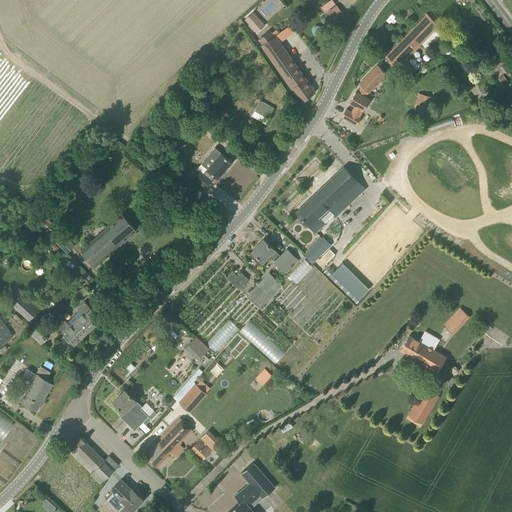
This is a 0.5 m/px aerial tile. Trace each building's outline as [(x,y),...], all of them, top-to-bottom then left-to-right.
[(336,5),(328,12),(333,19),(342,12),(336,5)] [(252,20),(257,16),(253,12),(245,20),(253,28),(257,32),(260,29),(252,20)] [(391,13),(387,21),(394,24),(398,17),(391,13)] [(396,69),(432,33),(439,25),(428,14),(385,58),(396,69)] [(257,38),(301,102),(315,92),(270,28),(257,38)] [(359,84),(362,86),(368,92),(369,93),(387,74),(378,65),(359,84)] [(508,92),(511,88),(511,85),(503,75),(498,79),(502,83),(501,83),(508,92)] [(368,92),(362,86),(358,92),(356,91),(350,103),(356,106),(352,112),(346,109),(342,116),(355,124),(370,99),(366,97),(368,92)] [(418,93),(415,105),(432,110),(435,98),(418,93)] [(260,101),(255,110),(269,117),(274,108),(260,101)] [(233,109),(222,103),(217,111),(228,117),(233,109)] [(203,174),(200,171),(195,178),(206,187),(216,176),(218,177),(232,161),(221,152),(215,147),(201,164),(208,169),(203,174)] [(296,212),(315,232),(329,218),(331,220),(365,188),(344,167),(296,212)] [(123,214),(82,250),(94,265),(136,229),(123,214)] [(38,223),(67,252),(75,245),(46,216),(38,223)] [(323,237),(306,253),(313,261),(330,245),(323,237)] [(281,256),(275,250),(264,239),(252,251),(263,262),(269,256),(275,262),(286,272),(298,259),(288,249),(281,256)] [(330,249),(322,256),(327,261),(335,254),(330,249)] [(304,258),(290,276),(298,283),(313,266),(304,258)] [(329,267),(325,271),(356,302),(360,298),(329,267)] [(261,308),(283,286),(269,273),(247,295),(261,308)] [(238,276),(233,282),(238,288),(244,282),(238,276)] [(17,311),(19,310),(30,320),(39,310),(22,295),(21,297),(15,292),(4,304),(8,307),(7,309),(11,313),(15,309),(17,311)] [(67,323),(60,331),(74,345),(101,318),(87,304),(81,310),(83,313),(70,326),(67,323)] [(460,307),(443,324),(453,334),(469,316),(460,307)] [(0,343),(5,340),(12,335),(0,316),(0,343)] [(207,343),(216,351),(239,326),(229,318),(207,343)] [(239,331),(276,364),(287,351),(250,319),(239,331)] [(42,343),(46,338),(36,329),(32,334),(42,343)] [(438,371),(446,357),(409,335),(401,350),(438,371)] [(185,347),(198,360),(209,348),(196,336),(185,347)] [(34,382),(22,401),(36,410),(53,384),(28,368),(23,375),(34,382)] [(264,368),(255,378),(262,385),(272,375),(264,368)] [(197,384),(180,403),(179,402),(190,412),(206,393),(197,384)] [(424,386),(408,414),(423,423),(439,395),(424,386)] [(113,402),(124,412),(120,416),(135,430),(139,426),(143,422),(149,416),(141,408),(142,406),(125,390),(113,402)] [(165,397),(162,399),(163,404),(167,405),(170,403),(169,398),(165,397)] [(0,437),(2,439),(14,423),(0,413),(0,437)] [(181,442),(193,431),(180,418),(161,438),(162,440),(158,444),(156,443),(144,455),(156,468),(170,454),(175,458),(184,448),(178,443),(180,441),(181,442)] [(73,446),(71,448),(71,450),(73,452),(75,452),(77,450),(95,469),(91,473),(100,483),(105,479),(114,470),(118,465),(109,456),(104,460),(85,441),(86,440),(83,437),(82,438),(80,437),(72,445),(73,446)] [(205,442),(201,438),(191,448),(202,459),(216,445),(210,438),(205,442)] [(254,511),(249,505),(260,495),(263,498),(275,487),(253,462),(241,473),(250,483),(235,496),(240,502),(228,511),(254,511)] [(114,507),(119,511),(129,511),(132,510),(133,510),(143,499),(133,489),(132,490),(121,480),(111,489),(114,492),(105,500),(113,508),(114,507)]
